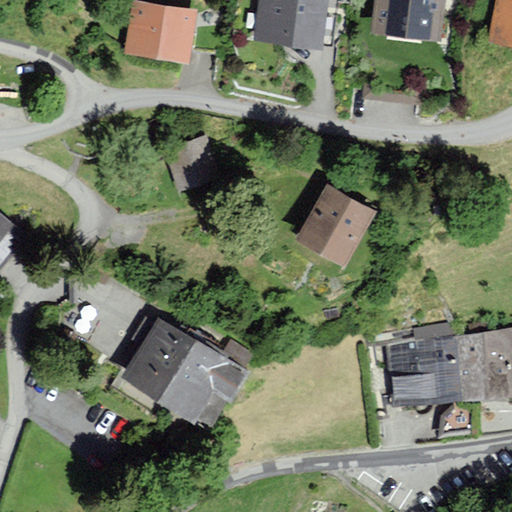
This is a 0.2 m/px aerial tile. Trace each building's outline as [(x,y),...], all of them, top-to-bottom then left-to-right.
[(325,0),(262,0),(257,39),(320,47),(325,0)] [(442,0),(378,0),(375,32),(437,39),(442,0)] [(511,0),(500,0),(492,40),(511,44),(511,0)] [(135,5),(128,53),(187,62),(194,14),(135,5)] [(213,134),(171,150),(185,189),(228,174),(213,134)] [(331,188),(302,237),(343,261),(372,213),(331,188)] [(0,232),(0,263),(15,245),(0,232)] [(162,324),(129,379),(195,419),(214,386),(231,396),(241,379),(227,370),(230,365),(162,324)] [(511,331),(389,342),(394,402),(511,392),(511,331)]
